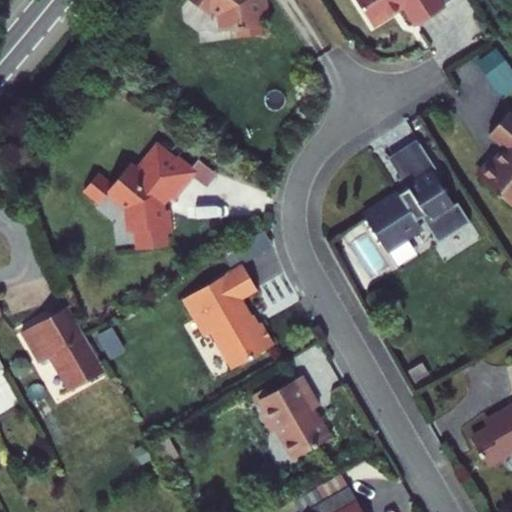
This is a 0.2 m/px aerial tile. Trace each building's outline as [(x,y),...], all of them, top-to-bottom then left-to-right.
[(245,36),(268,32),(267,24),(266,19),(270,18),(274,18),(271,0),(200,0),(201,1),(209,7),(218,6),(219,5),(228,12),(230,29),(243,27),(245,36)] [(364,0),(381,26),(411,8),(413,8),(425,26),(453,9),(447,0),(364,0)] [(218,6),(209,7),(217,14),(220,10),(225,14),(227,29),(230,29),(228,12),(219,5),(218,6)] [(511,61),(500,45),(480,59),(506,95),(511,90),(511,61)] [(489,178),(507,192),(506,194),(508,196),(509,195),(511,196),(511,116),(498,134),(510,145),(511,146),(511,150),(504,161),(496,162),(489,170),(489,178)] [(428,143),(399,162),(416,188),(373,217),(395,250),(431,227),(426,219),(430,217),(448,243),(480,221),(466,202),(463,204),(443,172),(446,170),(428,143)] [(511,146),(510,145),(496,162),(504,161),(511,150),(511,146)] [(103,171),(89,188),(104,201),(112,192),(130,208),(131,231),(139,230),(140,248),(165,247),(164,234),(166,234),(174,233),(172,210),(167,210),(165,208),(174,196),(179,201),(199,177),(193,172),(197,167),(184,156),(180,161),(164,147),(153,160),(151,158),(142,169),(135,163),(117,184),(103,171)] [(197,167),(193,172),(199,177),(212,189),(222,176),(204,160),(197,167)] [(431,227),(395,250),(397,253),(433,230),(431,227)] [(251,262),(191,295),(212,333),(216,331),(219,329),(224,339),(239,366),(281,342),(268,320),(264,322),(249,296),(265,287),(251,262)] [(79,391),(114,370),(76,306),(32,332),(50,363),(60,357),(79,391)] [(309,373),(267,397),(273,408),(272,413),(278,425),(284,427),(301,456),(339,435),(327,415),(325,416),(320,407),(326,403),(309,373)] [(272,413),(273,408),(267,411),(277,430),(284,427),(278,425),(272,413)] [(481,435),(483,439),(503,428),(503,427),(503,426),(503,425),(504,424),(504,423),(504,422),(505,421),(505,420),(505,419),(506,419),(506,418),(507,417),(511,414),(511,409),(494,419),(498,426),(481,435)] [(511,414),(507,417),(506,418),(506,419),(505,419),(505,420),(505,421),(504,422),(504,423),(504,424),(503,425),(503,426),(503,427),(503,428),(483,439),(490,452),(489,452),(492,457),(493,457),(497,464),(511,456),(511,414)] [(511,456),(497,464),(499,468),(511,461),(511,456)] [(356,484),(348,488),(357,503),(365,499),(356,484)] [(348,488),(310,510),(310,511),(372,511),(365,499),(357,503),(348,488)]
